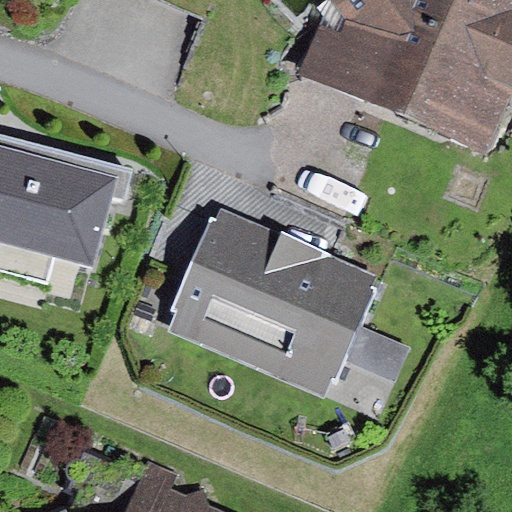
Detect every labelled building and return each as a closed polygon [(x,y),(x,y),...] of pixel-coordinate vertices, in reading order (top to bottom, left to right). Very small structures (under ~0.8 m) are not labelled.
[(511,0),(330,0),(346,21),(342,36),(321,26),(297,78),(487,156),(511,97),(511,0)] [(133,173),(0,137),(0,272),(49,285),(55,259),(94,269),(112,201),(125,204),(133,173)] [(375,277),(221,213),(217,224),(210,218),(172,312),(176,315),(169,333),(325,397),(340,362),(355,325),(375,277)] [(411,349),(355,325),(340,362),(395,386),(411,349)] [(175,475),(149,465),(129,511),(221,511),(209,506),(204,491),(187,497),(169,489),(175,475)]
